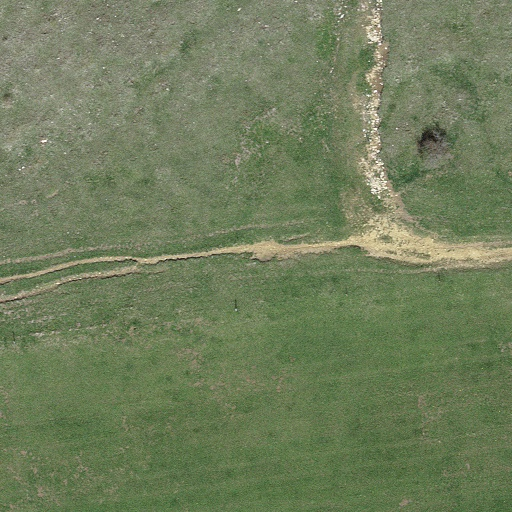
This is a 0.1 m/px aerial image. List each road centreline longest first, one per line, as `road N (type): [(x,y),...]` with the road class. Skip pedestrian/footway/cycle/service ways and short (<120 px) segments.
road 1 (track): [(0,298),(166,285),(379,226)]
road 2 (track): [(355,0),(345,74),(348,150),(379,226),(410,244),(511,255)]
